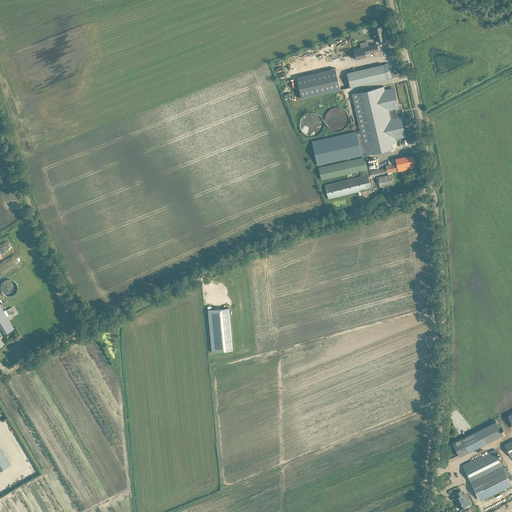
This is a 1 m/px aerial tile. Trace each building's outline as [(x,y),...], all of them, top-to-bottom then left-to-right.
[(376,40),(375,40),(376,41),(386,38),(384,31),(383,31),(382,26),(373,28),(376,40)] [(366,57),(366,54),(379,51),(377,44),(369,46),(368,41),(360,43),(361,48),(354,49),(356,59),(366,57)] [(336,61),(306,68),(312,92),(342,85),(336,61)] [(392,77),(389,62),(347,72),(350,87),(392,77)] [(384,86),(351,94),(360,130),(356,131),(354,132),(312,141),(317,165),(346,159),(346,160),(318,167),(321,179),(367,169),(368,174),(325,184),(328,194),(329,199),(371,188),(370,183),(369,177),(368,176),(370,176),(384,173),(383,168),(374,170),(370,171),(366,155),(393,149),(391,144),(397,142),(396,139),(406,137),(401,115),(397,116),(396,110),(399,109),(394,87),(385,89),(384,86)] [(350,125),(343,106),(325,112),(332,131),(350,125)] [(303,130),(316,137),(326,120),(308,110),(300,124),(305,127),(303,130)] [(385,165),(387,172),(398,170),(398,171),(411,168),(416,167),(415,164),(415,163),(413,155),(406,157),(406,156),(401,157),(396,158),(397,163),(385,165)] [(394,184),(391,174),(378,177),(380,187),(394,184)] [(5,290),(5,294),(16,295),(16,280),(1,279),(1,290),(5,290)] [(0,327),(4,334),(14,329),(0,305),(0,327)] [(233,350),(229,308),(208,309),(212,352),(233,350)] [(468,450),(480,444),(474,432),(454,442),(453,443),(460,456),(461,456),(468,452),(468,450)] [(0,469),(10,464),(0,446),(0,469)] [(462,465),(478,497),(510,481),(494,449),(462,465)] [(466,501),(463,494),(461,490),(456,493),(457,497),(454,498),(460,509),(467,505),(465,501),(466,501)]
